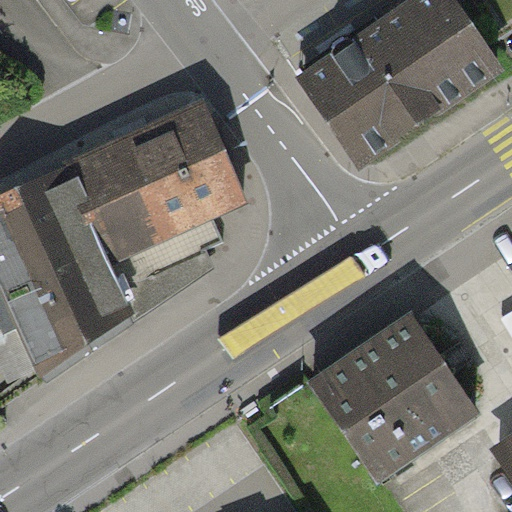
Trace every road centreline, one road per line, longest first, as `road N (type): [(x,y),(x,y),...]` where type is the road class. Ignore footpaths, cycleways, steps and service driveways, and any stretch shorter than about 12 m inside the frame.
road 1 (primary): [(362,257),(0,502)]
road 2 (residential): [(207,46),(362,257)]
road 3 (residential): [(207,46),(0,155)]
road 4 (primary): [(511,155),(362,257)]
